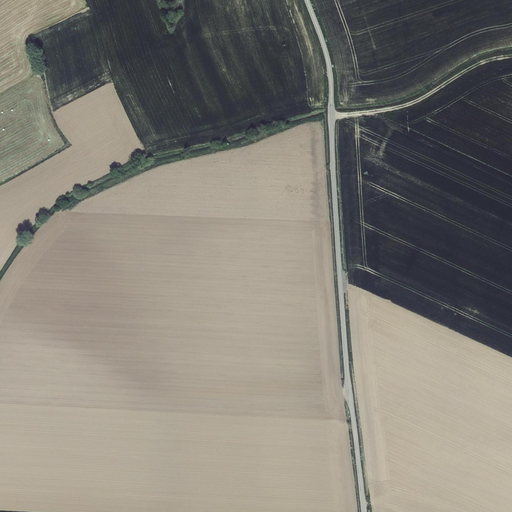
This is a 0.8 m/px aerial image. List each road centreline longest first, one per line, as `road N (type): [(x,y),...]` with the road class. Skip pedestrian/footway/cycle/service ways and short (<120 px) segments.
road 1 (residential): [(363,511),(331,108)]
road 2 (track): [(331,115),(406,105),(473,65),(511,55)]
